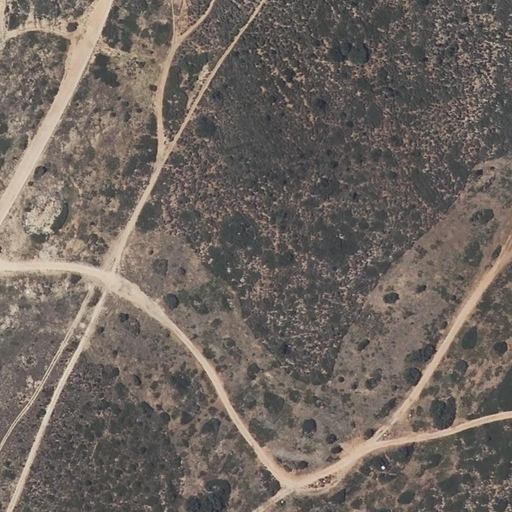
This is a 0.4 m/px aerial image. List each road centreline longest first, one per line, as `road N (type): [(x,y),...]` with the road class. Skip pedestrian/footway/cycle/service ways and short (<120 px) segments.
road 1 (track): [(105,270),(138,285),(207,353),(233,414),(291,491)]
road 2 (track): [(368,443),(430,374),(484,282),(511,251)]
road 3 (track): [(103,0),(0,213)]
road 4 (track): [(368,443),(511,411)]
